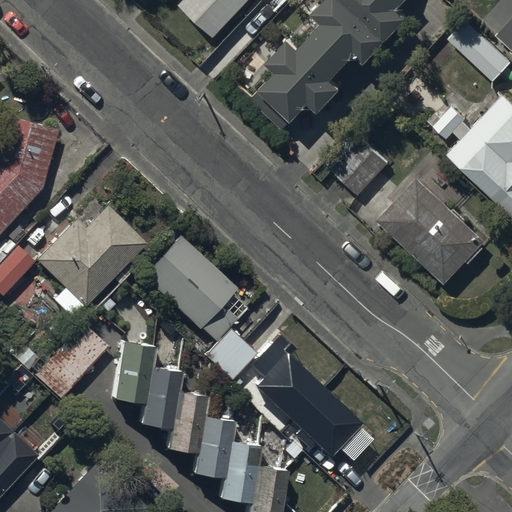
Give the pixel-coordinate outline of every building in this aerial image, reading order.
[(243,0),(180,0),(214,32),(243,0)] [(274,65),(257,83),(290,115),(308,96),(317,105),(338,82),(329,73),(352,48),(362,58),(406,11),(396,2),(398,0),(315,0),(309,7),(319,17),(296,41),(286,33),(264,56),(274,65)] [(466,17),(449,36),(493,77),(510,58),(466,17)] [(511,97),(503,89),(445,150),(511,212),(511,97)] [(0,229),(41,185),(60,124),(0,106),(0,229)] [(390,159),(361,133),(331,167),(360,192),(390,159)] [(485,237),(418,173),(376,216),(444,280),(485,237)] [(144,240),(104,202),(83,224),(74,215),(34,257),(82,303),(144,240)] [(234,285),(177,232),(140,272),(198,326),(199,325),(213,337),(243,305),(228,292),(234,285)] [(33,258),(16,243),(0,259),(0,290),(2,292),(33,258)] [(107,343),(82,321),(34,372),(59,395),(107,343)] [(254,350),(228,326),(202,354),(227,378),(254,350)] [(150,341),(118,336),(109,393),(139,398),(136,420),(165,424),(162,444),(192,449),(189,469),(219,473),(216,493),(247,498),(244,511),(276,511),(283,467),(253,462),(256,442),(225,437),(228,417),(200,412),(204,392),(174,387),(178,366),(147,362),(150,341)] [(328,452),(358,418),(270,338),(247,363),(259,374),(251,382),(328,452)] [(13,360),(0,374),(0,406),(6,413),(36,380),(13,360)] [(384,408),(370,423),(387,438),(401,423),(384,408)] [(0,497),(39,455),(0,418),(0,497)] [(150,456),(138,469),(163,494),(176,481),(150,456)] [(143,511),(148,508),(97,460),(46,511),(143,511)]
